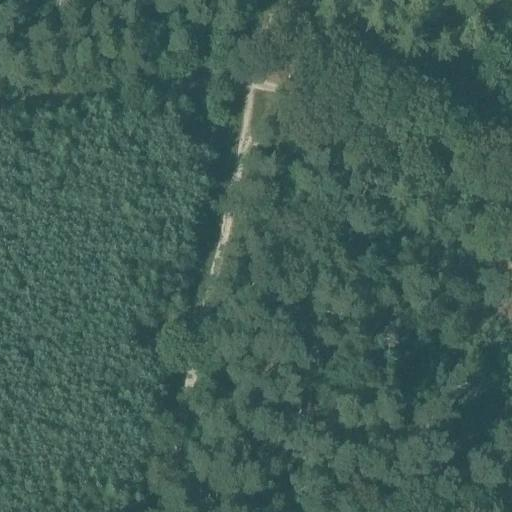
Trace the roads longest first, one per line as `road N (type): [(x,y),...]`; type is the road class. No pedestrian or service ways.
road 1 (track): [(257,90),(357,116),(511,206)]
road 2 (track): [(257,90),(0,111)]
